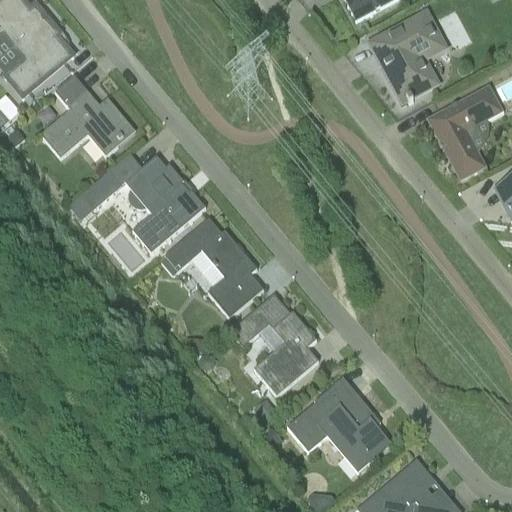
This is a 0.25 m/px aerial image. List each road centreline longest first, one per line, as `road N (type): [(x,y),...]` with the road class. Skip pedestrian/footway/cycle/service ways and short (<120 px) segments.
road 1 (residential): [(511,501),(483,493),(69,0)]
road 2 (residential): [(511,295),(265,0)]
